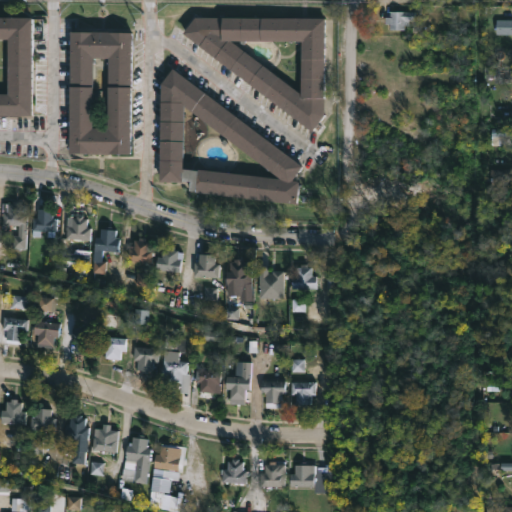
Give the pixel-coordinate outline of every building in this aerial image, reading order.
[(408,19),(408,23),(404,24),(404,28),(390,28),(390,22),(385,22),(385,16),(389,15),(389,10),(414,10),(414,4),(421,5),(420,19),(408,19)] [(34,24),(34,40),(38,40),(38,45),(33,45),(32,115),(0,114),(0,15),(34,16),(34,24)] [(325,19),(326,112),(313,130),(182,32),(194,16),(325,17),(325,19)] [(497,36),(511,36),(511,20),(497,21),(497,36)] [(107,30),(131,32),(129,154),(67,153),(68,30),(107,30)] [(171,67),(302,166),(292,179),(299,180),(296,203),(194,192),(194,190),(188,189),(189,180),(158,181),(159,83),(171,67)] [(511,76),(487,76),(486,68),(511,68),(511,76)] [(511,128),(492,128),(492,147),(511,147),(511,128)] [(511,187),(483,187),(484,167),(511,167),(511,187)] [(18,201),(18,204),(21,204),(21,210),(23,210),(22,213),(27,213),(25,248),(12,248),(14,225),(2,224),(3,212),(7,212),(7,203),(12,203),(12,201),(18,201)] [(53,208),(53,218),(57,218),(57,230),(32,230),(32,217),(37,217),(37,208),(53,208)] [(82,214),(82,217),(86,218),(85,227),(90,227),(89,240),(65,237),(66,216),(75,217),(75,214),(82,214)] [(112,227),(112,229),(116,229),(115,239),(119,239),(117,251),(101,250),(100,260),(105,260),(104,273),(92,272),(95,237),(99,237),(100,228),(112,227)] [(144,237),(144,240),(153,241),(150,262),(127,259),(128,247),(132,248),(133,239),(137,239),(138,237),(144,237)] [(174,245),(174,249),(182,251),(179,272),(155,268),(157,255),(161,256),(162,247),(166,248),(167,244),(174,245)] [(215,254),(214,263),(219,263),(218,277),(193,275),(194,261),(198,261),(198,253),(215,254)] [(243,259),(243,262),(247,262),(247,270),(251,270),(252,284),(226,285),(225,271),(229,271),(229,262),(235,261),(235,259),(243,259)] [(307,263),(307,266),(311,266),(311,275),(316,275),(315,288),(290,288),(291,275),(295,275),(295,266),(300,266),(300,263),(307,263)] [(272,272),(272,270),(283,270),(282,296),(257,296),(258,264),(267,265),(267,272),(272,272)] [(28,319),(26,332),(22,331),(20,343),(5,342),(6,329),(2,329),(3,316),(28,319)] [(59,324),(58,336),(52,336),(50,348),(35,346),(37,333),(33,333),(35,320),(59,324)] [(95,329),(93,342),(89,342),(87,350),(74,349),(76,340),(70,339),(72,327),(95,329)] [(126,337),(126,350),(121,350),(121,358),(105,358),(105,349),(101,348),(102,336),(126,337)] [(184,337),(183,349),(177,349),(177,351),(179,351),(179,360),(188,361),(187,373),(190,374),(188,393),(180,392),(180,387),(159,385),(160,377),(158,377),(158,369),(163,369),(165,336),(184,337)] [(159,348),(157,362),(152,362),(151,370),(136,369),(137,360),(132,360),(133,346),(159,348)] [(250,361),(249,389),(244,389),(244,403),(229,403),(229,389),(225,388),(225,375),(241,376),(241,361),(250,361)] [(220,370),(219,393),(199,391),(199,381),(195,381),(195,368),(220,370)] [(285,393),(280,393),(280,407),(264,407),(264,393),(260,393),(260,380),(285,380),(285,393)] [(315,381),(315,394),(311,394),(311,403),(295,403),(295,394),(291,394),(291,381),(315,381)] [(16,398),(16,401),(21,402),(20,410),(24,411),(24,423),(0,423),(0,409),(4,409),(5,401),(10,401),(10,398),(16,398)] [(54,420),(54,430),(28,429),(29,416),(34,416),(34,408),(50,408),(50,417),(54,417),(54,420)] [(82,414),(82,417),(92,418),(85,463),(71,461),(74,437),(65,436),(66,423),(69,423),(69,416),(75,416),(75,413),(82,414)] [(109,426),(108,429),(119,430),(117,451),(91,449),(92,436),(97,437),(98,428),(103,428),(103,425),(109,426)] [(143,434),(143,437),(147,438),(146,447),(151,447),(146,483),(120,479),(126,444),(128,444),(129,441),(131,442),(132,435),(136,436),(136,433),(143,434)] [(184,448),(181,471),(153,467),(155,453),(159,454),(161,443),(185,446),(184,448)] [(238,458),(238,461),(242,461),(242,470),(246,470),(245,483),(222,482),(222,474),(220,474),(220,469),(226,469),(227,460),(232,460),(232,458),(238,458)] [(277,461),(277,464),(285,464),(285,486),(259,486),(259,472),(264,472),(264,464),(269,464),(269,461),(277,461)] [(305,461),(305,464),(331,465),(331,491),(313,492),(313,485),(290,485),(290,473),(293,473),(293,464),(300,464),(300,461),(305,461)] [(179,472),(178,480),(170,479),(168,492),(163,492),(162,502),(149,500),(153,467),(179,472)] [(181,511),(185,501),(173,498),(170,510),(177,511),(181,511)]
